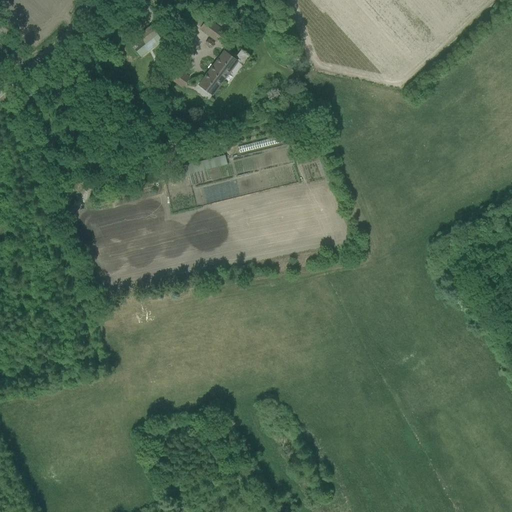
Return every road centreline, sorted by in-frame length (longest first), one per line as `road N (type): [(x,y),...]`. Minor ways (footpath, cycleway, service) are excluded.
road 1 (unclassified): [(0,391),(98,377),(106,363),(3,90)]
road 2 (unclassified): [(3,90),(72,36),(94,0)]
